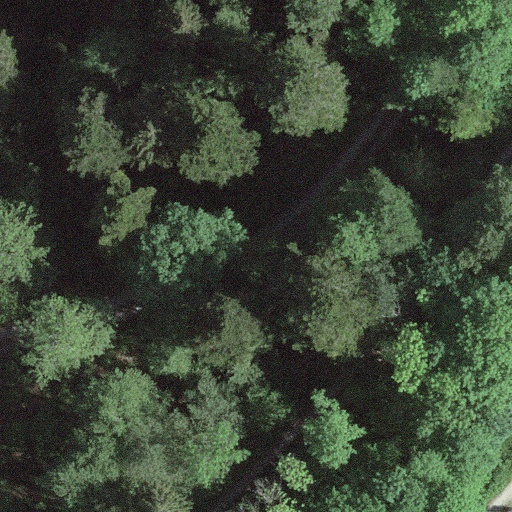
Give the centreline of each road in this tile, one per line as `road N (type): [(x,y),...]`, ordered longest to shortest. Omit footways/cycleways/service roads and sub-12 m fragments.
road 1 (track): [(452,0),(356,152),(306,205),(252,245),(0,341)]
road 2 (track): [(221,511),(337,398),(511,166)]
